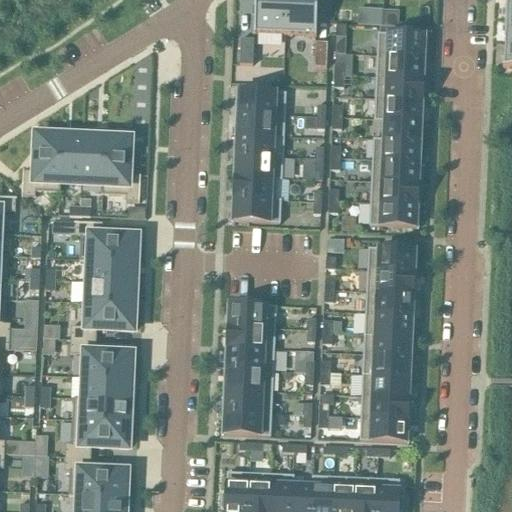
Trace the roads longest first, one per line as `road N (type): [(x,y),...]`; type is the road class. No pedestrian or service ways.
road 1 (residential): [(457,0),(470,101),(453,511)]
road 2 (residential): [(175,11),(192,52),(173,511)]
road 3 (residential): [(0,126),(175,11)]
